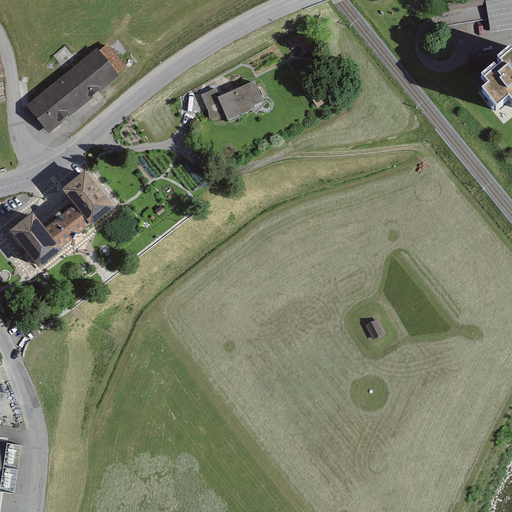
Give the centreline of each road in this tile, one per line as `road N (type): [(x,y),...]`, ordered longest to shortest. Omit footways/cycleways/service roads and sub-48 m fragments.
road 1 (tertiary): [(0,187),(69,155),(202,51),(303,0)]
road 2 (track): [(173,146),(228,170),(291,155),(409,147)]
road 3 (track): [(439,511),(511,341)]
road 4 (residential): [(41,511),(43,427),(0,339)]
